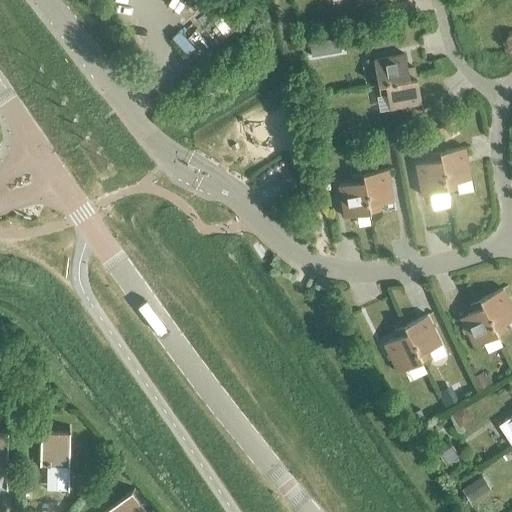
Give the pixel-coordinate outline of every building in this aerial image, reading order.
[(377,84),(416,77),(414,67),(407,68),(404,53),(372,59),(377,84)] [(416,77),(377,84),(379,95),(386,94),(388,108),(420,103),(416,77)] [(439,151),(446,190),(456,188),(455,181),(470,178),(464,146),(439,151)] [(355,150),(344,152),(345,160),(357,158),(355,150)] [(421,195),(446,190),(439,151),(428,153),(430,160),(415,163),(421,195)] [(362,173),(369,212),(379,210),(378,203),(393,200),(387,168),(362,173)] [(343,216),(369,212),(362,173),(351,175),(353,182),(337,185),(343,216)] [(479,299),(496,334),(506,330),(502,323),(511,318),(511,308),(502,287),(479,299)] [(473,346),(496,334),(479,299),(469,304),(472,310),(459,317),(473,346)] [(403,325),(420,361),(430,356),(427,350),(440,343),(426,314),(403,325)] [(397,372),(420,361),(403,325),(394,330),(397,336),(383,343),(397,372)] [(56,489),(68,489),(69,431),(39,431),(39,465),(56,465),(56,489)] [(146,511),(129,491),(103,511),(146,511)]
